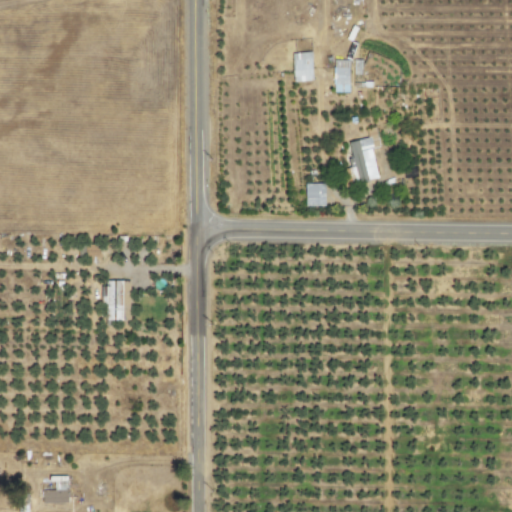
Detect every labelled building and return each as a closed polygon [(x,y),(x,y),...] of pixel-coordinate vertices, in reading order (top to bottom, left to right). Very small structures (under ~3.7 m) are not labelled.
[(312,81),(311,52),(292,53),(293,82),(312,81)] [(348,60),(332,60),(331,93),(347,93),(348,60)] [(348,143),(358,181),(377,177),(370,149),(379,147),(374,127),(365,129),(367,138),(348,143)] [(305,206),(325,206),(324,184),(304,184),(305,206)] [(100,257),(100,244),(85,244),(85,256),(100,257)] [(105,320),(129,321),(130,281),(104,281),(104,290),(105,290),(105,320)] [(50,477),(50,491),(40,491),(40,504),(68,503),(67,476),(50,477)]
